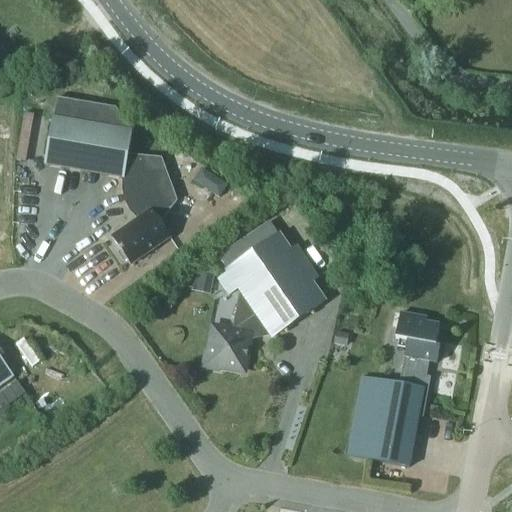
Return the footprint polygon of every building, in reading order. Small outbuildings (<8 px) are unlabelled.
[(177,202),(161,159),(128,156),(132,133),(131,133),(115,109),(56,99),(53,119),(52,119),(43,166),(122,180),(122,191),(124,203),(130,212),(137,220),(150,211),(159,224),(177,202)] [(169,238),(159,224),(150,211),(137,220),(111,239),(130,266),(169,238)] [(216,258),(225,272),(224,272),(255,317),(232,332),(212,329),(207,353),(204,352),(201,369),(218,371),(218,368),(242,373),(248,343),(266,332),(270,339),(323,302),(278,236),(277,237),(268,223),(216,258)] [(196,272),(194,283),(211,287),(214,276),(196,272)] [(346,458),(407,469),(418,406),(422,407),(428,379),(424,378),(427,363),(435,365),(438,348),(434,348),(438,326),(416,322),(417,318),(399,314),(394,340),(405,343),(402,359),(403,359),(397,386),(361,379),(346,458)] [(336,333),(333,345),(345,348),(348,335),(336,333)] [(0,387),(13,378),(0,359),(0,387)] [(1,394),(0,394),(0,410),(1,411),(9,405),(1,394)]
